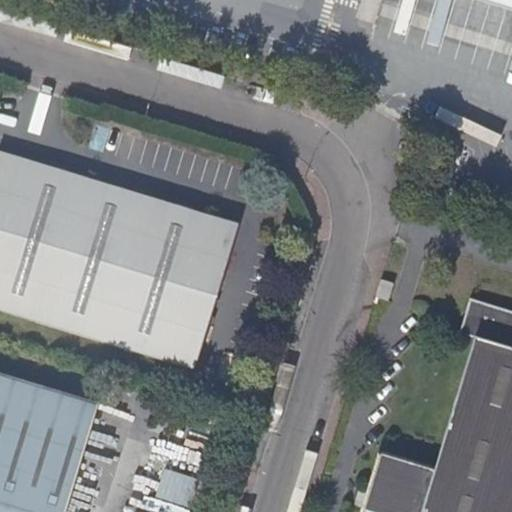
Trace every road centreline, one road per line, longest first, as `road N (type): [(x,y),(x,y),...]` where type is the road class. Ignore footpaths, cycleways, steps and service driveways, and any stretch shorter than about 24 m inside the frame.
road 1 (residential): [(0,44),(297,139),(324,157),(340,186),(345,271),(271,511)]
road 2 (unknown): [(342,511),(425,244)]
